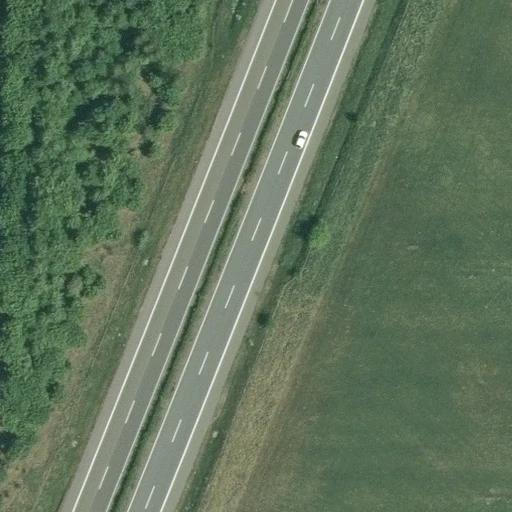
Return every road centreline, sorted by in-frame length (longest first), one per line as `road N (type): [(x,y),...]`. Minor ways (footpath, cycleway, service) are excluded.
road 1 (motorway): [(292,0),(89,511)]
road 2 (motorway): [(144,511),(346,0)]
